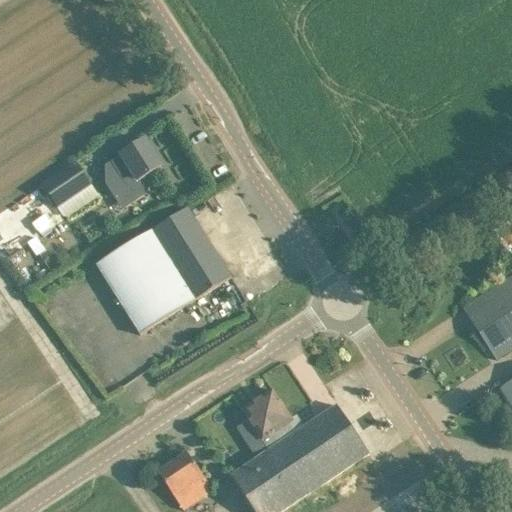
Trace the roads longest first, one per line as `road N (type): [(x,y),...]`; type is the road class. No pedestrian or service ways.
road 1 (tertiary): [(24,511),(343,299)]
road 2 (tertiary): [(343,299),(145,0)]
road 3 (tertiary): [(481,511),(343,299)]
road 4 (tertiary): [(343,299),(511,187)]
